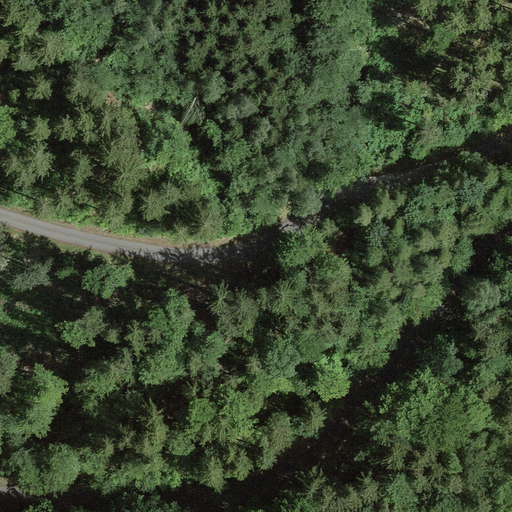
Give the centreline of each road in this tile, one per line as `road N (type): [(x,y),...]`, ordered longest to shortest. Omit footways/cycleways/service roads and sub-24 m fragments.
road 1 (track): [(511,226),(468,259),(400,356),(310,455),(241,505),(0,496)]
road 2 (track): [(0,218),(158,257),(230,253),(308,221),(323,205),(495,154),(511,142)]
